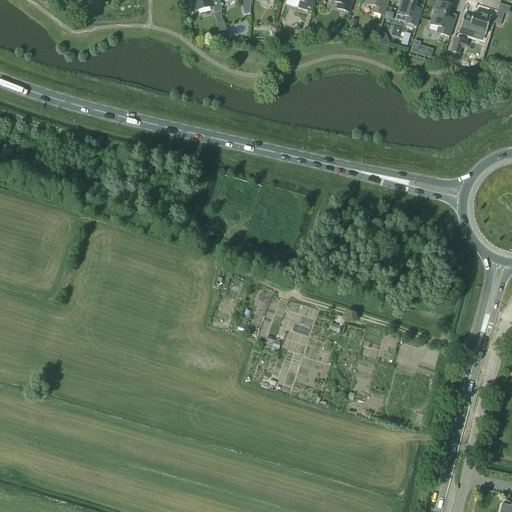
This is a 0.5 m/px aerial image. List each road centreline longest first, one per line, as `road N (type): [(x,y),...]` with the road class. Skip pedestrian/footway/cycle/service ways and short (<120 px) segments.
road 1 (primary): [(463,195),(114,115),(0,80)]
road 2 (track): [(476,352),(88,220)]
road 3 (primary): [(433,511),(476,352)]
road 4 (unclassified): [(457,511),(495,358)]
